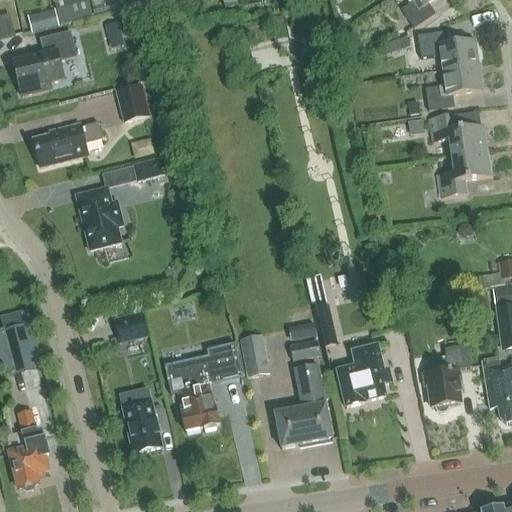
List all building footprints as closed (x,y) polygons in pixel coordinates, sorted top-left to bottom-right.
[(74,0),(55,5),(61,27),(93,19),(88,0),(74,0)] [(132,9),(132,8),(130,0),(114,0),(117,13),(132,9)] [(416,0),(418,1),(401,12),(414,31),(435,17),(428,6),(437,0),(416,0)] [(141,29),(131,16),(119,25),(129,39),(141,29)] [(10,17),(0,19),(0,41),(15,38),(10,17)] [(108,26),(112,47),(122,45),(117,24),(108,26)] [(13,64),(22,99),(51,92),(50,86),(64,83),(59,64),(77,60),(70,33),(39,41),(43,57),(13,64)] [(443,73),(478,68),(475,43),(445,47),(443,35),(417,39),(421,61),(440,58),(443,73)] [(363,44),(348,49),(351,58),(366,53),(363,44)] [(478,68),(443,73),(445,89),(425,91),(428,114),(454,110),(452,98),(482,94),(478,68)] [(116,94),(124,126),(150,119),(142,88),(116,94)] [(451,159),(487,154),(483,129),(457,133),(454,118),(429,122),(432,146),(449,143),(451,159)] [(423,122),(409,125),(411,138),(425,136),(423,122)] [(85,147),(103,142),(99,125),(80,130),(80,128),(50,135),(51,139),(33,143),(40,170),(88,158),(85,147)] [(135,162),(154,157),(150,142),(131,146),(135,162)] [(487,154),(451,159),(454,175),(437,178),(441,201),(466,198),(464,184),(491,180),(487,154)] [(162,161),(133,168),(137,185),(167,178),(162,161)] [(117,230),(123,228),(117,205),(111,206),(108,191),(76,199),(90,253),(121,245),(117,230)] [(511,263),(499,265),(501,282),(511,280),(511,263)] [(314,303),(325,351),(338,348),(322,277),(306,281),(312,304),(314,303)] [(511,288),(493,292),(495,309),(511,306),(511,288)] [(511,308),(496,310),(502,354),(511,352),(511,308)] [(143,316),(115,322),(119,340),(135,336),(136,342),(148,339),(143,316)] [(288,331),(291,343),(316,339),(313,326),(288,331)] [(5,332),(4,331),(0,331),(0,358),(4,374),(15,371),(15,373),(36,367),(25,327),(5,332)] [(270,376),(262,337),(240,342),(248,381),(270,376)] [(291,349),(294,365),(321,359),(318,344),(291,349)] [(213,400),(210,387),(242,379),(235,347),(209,353),(210,360),(167,370),(173,395),(178,394),(182,415),(181,415),(186,435),(200,432),(201,432),(220,428),(213,400)] [(383,387),(392,385),(389,372),(385,374),(378,347),(351,354),(355,369),(337,373),(346,410),(386,400),(383,387)] [(461,372),(472,370),(469,347),(444,351),(446,363),(442,364),(443,374),(425,376),(426,389),(429,389),(432,411),(435,411),(435,413),(437,414),(439,416),(442,416),(445,416),(448,415),(449,411),(449,409),(461,408),(459,395),(464,395),(461,372)] [(511,368),(500,371),(499,360),(481,363),(490,412),(498,410),(500,420),(507,428),(511,426),(511,368)] [(331,391),(324,393),(319,368),(295,372),(302,411),(275,416),(282,451),(333,442),(325,403),(333,402),(331,391)] [(133,457),(163,450),(152,403),(122,410),(133,457)] [(46,460),(49,459),(42,432),(37,434),(32,414),(18,417),(27,450),(9,455),(18,493),(39,488),(37,477),(49,474),(46,460)]
